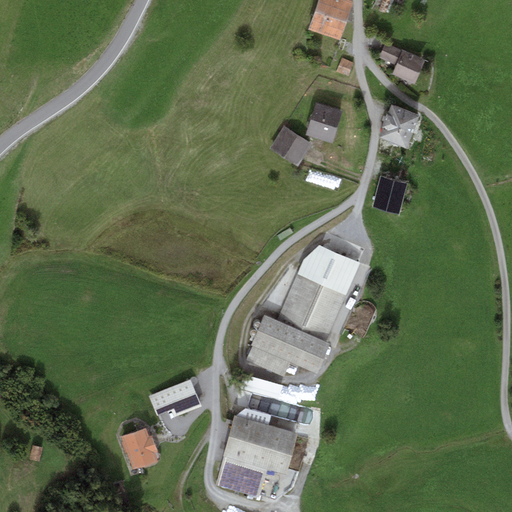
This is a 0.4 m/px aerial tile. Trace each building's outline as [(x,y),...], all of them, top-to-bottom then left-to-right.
[(352,0),(317,0),(309,27),(340,37),(352,0)] [(390,0),(382,0),(378,10),(384,13),(390,0)] [(396,64),(392,72),(414,82),(425,58),(386,42),(379,57),(396,64)] [(353,62),(342,57),(337,71),(348,75),(353,62)] [(316,101),(305,132),(333,140),(343,109),(316,101)] [(420,112),(391,101),(379,135),(407,145),(420,112)] [(312,142),(284,125),(270,147),(298,164),(312,142)] [(408,180),(380,174),(373,205),(400,211),(408,180)] [(251,343),(318,370),(330,340),(327,339),(361,261),(319,242),(304,258),(278,318),(265,312),(251,343)] [(190,378),(149,395),(157,415),(171,410),(174,416),(202,404),(190,378)] [(298,430),(234,413),(216,485),(260,496),(268,467),(287,471),(298,430)] [(146,425),(121,435),(133,468),(158,460),(154,450),(157,448),(152,433),(149,434),(146,425)] [(43,446),(32,444),(29,457),(40,460),(43,446)]
